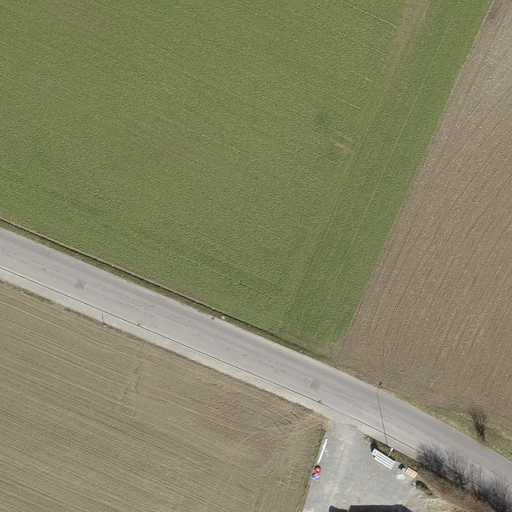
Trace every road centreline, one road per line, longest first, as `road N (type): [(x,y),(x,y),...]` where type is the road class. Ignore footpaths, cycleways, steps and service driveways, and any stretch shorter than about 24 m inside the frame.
road 1 (residential): [(511,483),(349,398),(0,246)]
road 2 (track): [(349,398),(310,511)]
